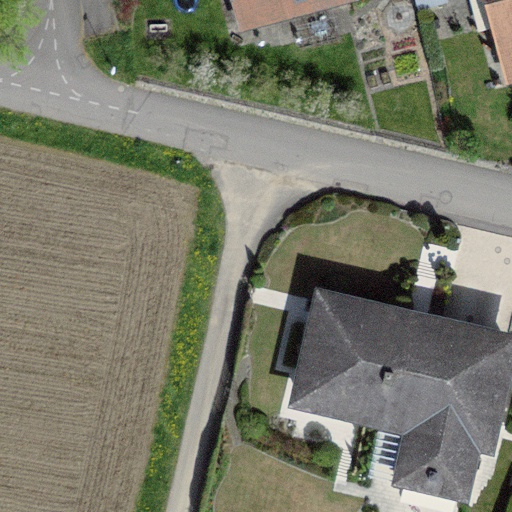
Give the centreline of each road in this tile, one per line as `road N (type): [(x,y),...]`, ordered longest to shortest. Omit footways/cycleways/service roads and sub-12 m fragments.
road 1 (residential): [(73,101),(511,208)]
road 2 (track): [(264,148),(182,511)]
